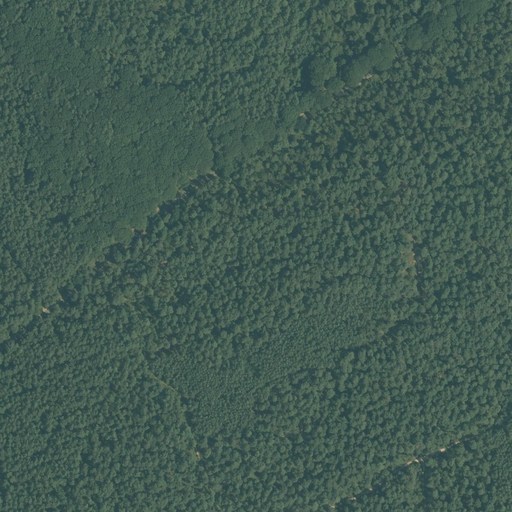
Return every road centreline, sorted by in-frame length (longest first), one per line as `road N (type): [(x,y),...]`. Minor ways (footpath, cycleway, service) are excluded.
road 1 (unclassified): [(0,349),(211,179),(495,0)]
road 2 (track): [(64,297),(83,305),(114,296),(131,307),(135,359),(176,411),(216,511)]
road 3 (track): [(511,419),(315,511)]
